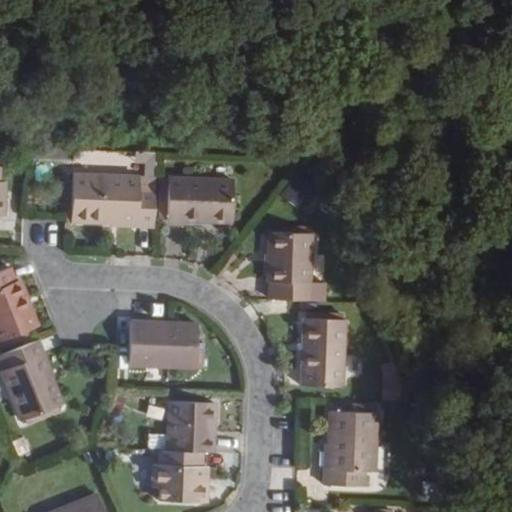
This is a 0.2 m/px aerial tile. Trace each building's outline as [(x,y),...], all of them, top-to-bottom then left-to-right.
[(298,171),(281,194),(299,207),(316,184),(298,171)] [(136,222),(136,225),(153,226),(155,188),(138,187),(138,176),(72,173),(70,218),(136,222)] [(234,180),(168,176),(166,218),(183,220),(210,221),(211,218),(232,220),(234,180)] [(267,280),(270,280),(269,299),(285,300),(324,301),(324,283),(308,282),(310,233),(271,231),(270,252),(267,252),(267,280)] [(14,280),(8,266),(0,269),(0,339),(34,327),(28,313),(32,311),(19,278),(14,280)] [(302,317),(301,370),(300,384),(342,385),(345,318),(302,317)] [(195,366),(196,323),(167,323),(129,321),(127,363),(195,366)] [(47,379),(32,341),(0,353),(0,358),(4,369),(1,370),(20,420),(61,404),(51,377),(47,379)] [(382,362),(383,399),(403,398),(401,362),(382,362)] [(214,401),(169,399),(167,449),(201,450),(209,450),(210,422),(213,422),(214,401)] [(328,471),(323,471),(323,487),(363,489),(364,474),(374,474),(377,415),(330,412),(329,445),(328,471)] [(201,450),(167,449),(159,449),(158,464),(153,464),(151,487),(158,487),(158,500),(205,502),(206,481),(200,481),(201,465),(201,450)] [(102,511),(95,492),(45,511),(102,511)]
